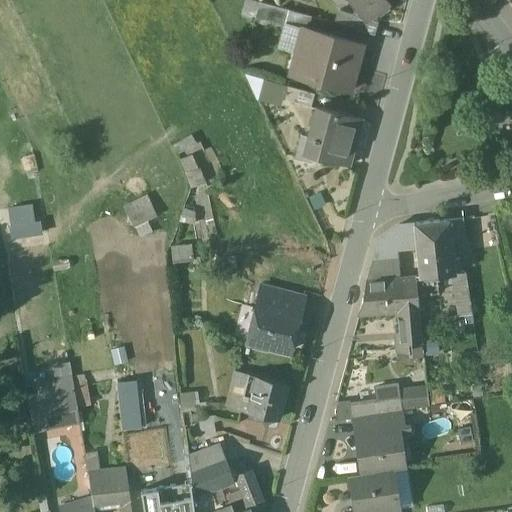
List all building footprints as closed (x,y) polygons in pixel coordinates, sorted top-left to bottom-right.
[(347,0),(364,22),(366,26),(369,24),(388,10),(380,0),(347,0)] [(288,17),(258,9),(254,22),(285,31),(288,17)] [(364,22),(353,19),(350,33),(374,40),(378,26),(369,24),(366,26),(364,22)] [(357,48),(302,32),(296,53),(302,55),(296,72),(310,76),(308,84),(348,95),(355,71),(349,70),(357,48)] [(275,108),(282,91),(250,78),(243,96),(275,108)] [(314,99),(286,91),(282,105),(310,113),(314,99)] [(361,125),(315,112),(306,143),(316,146),(311,161),(348,172),(361,125)] [(199,153),(189,158),(198,174),(207,169),(199,153)] [(180,163),(188,192),(200,188),(192,159),(180,163)] [(162,234),(147,202),(125,212),(140,244),(162,234)] [(38,223),(11,227),(14,243),(40,239),(38,223)] [(464,225),(449,226),(451,247),(467,246),(464,225)] [(449,226),(415,229),(418,254),(421,282),(437,281),(444,280),(452,280),(456,280),(453,259),(451,247),(449,226)] [(398,230),(378,244),(373,264),(392,263),(393,262),(399,261),(398,255),(418,254),(415,229),(398,230)] [(193,253),(173,252),(173,266),(192,266),(193,253)] [(392,263),(373,264),(368,285),(400,283),(399,261),(393,262),(392,263)] [(456,280),(452,280),(459,321),(473,319),(467,278),(456,280)] [(421,282),(400,283),(400,301),(407,301),(407,304),(417,304),(416,299),(439,298),(438,290),(437,281),(421,282)] [(400,283),(368,285),(359,319),(399,317),(418,316),(417,304),(407,304),(407,301),(400,301),(400,283)] [(298,320),(275,314),(280,295),(261,290),(256,308),(258,309),(248,346),(251,346),(252,349),(264,352),(267,351),(288,356),(298,320)] [(305,302),(280,295),(275,314),(298,320),(300,320),(305,302)] [(418,316),(399,317),(401,340),(396,340),(397,356),(410,355),(409,346),(422,345),(418,316)] [(256,381),(235,376),(225,411),(240,415),(247,386),(254,388),(256,381)] [(36,438),(80,430),(70,380),(37,386),(40,399),(29,401),(36,438)] [(287,390),(256,381),(254,388),(247,386),(240,415),(278,425),(287,390)] [(397,390),(375,393),(376,405),(351,409),(353,423),(401,416),(397,390)] [(401,416),(353,423),(355,438),(403,431),(401,416)] [(403,431),(355,438),(361,478),(392,473),(404,471),(399,439),(409,438),(408,430),(403,431)] [(187,449),(191,476),(225,464),(215,439),(187,449)] [(98,457),(85,459),(92,501),(93,509),(129,505),(125,472),(100,474),(98,457)] [(225,464),(191,476),(193,502),(207,497),(235,487),(225,464)] [(245,468),(235,473),(237,480),(248,476),(245,468)] [(361,478),(349,480),(353,511),(398,511),(392,473),(361,478)] [(260,511),(263,511),(250,475),(248,476),(237,480),(247,511),(260,511)] [(175,490),(139,495),(142,511),(194,511),(193,502),(177,504),(175,490)] [(210,511),(207,497),(193,502),(194,511),(210,511)] [(60,511),(93,511),(93,509),(92,501),(60,511)]
